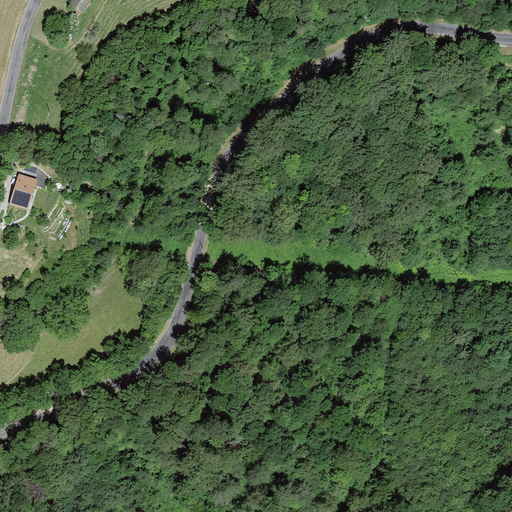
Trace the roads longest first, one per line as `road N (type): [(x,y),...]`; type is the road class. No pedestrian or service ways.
road 1 (tertiary): [(0,441),(102,397),(163,347),(227,160),(299,83),(377,33),(401,27),(511,40)]
road 2 (tertiary): [(36,0),(0,141)]
